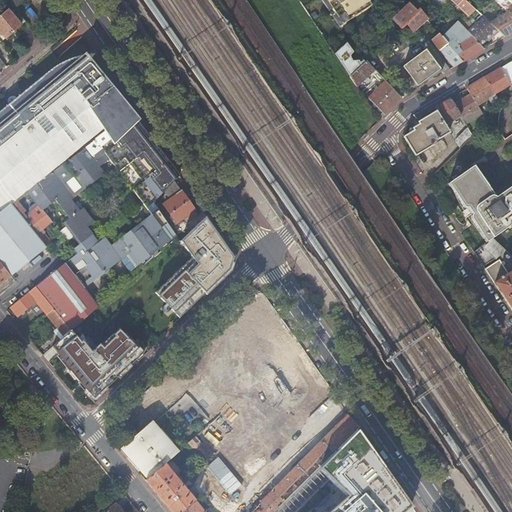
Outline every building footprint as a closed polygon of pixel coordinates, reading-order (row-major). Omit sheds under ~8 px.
[(368,0),(325,0),(343,26),(373,7),(368,0)] [(465,0),(436,0),(438,1),(440,3),(443,0),(452,0),(458,5),(468,14),(475,9),(465,0)] [(493,0),(505,10),(503,11),(505,13),(489,22),(497,29),(505,37),(511,32),(511,6),(504,0),(493,0)] [(393,20),(401,28),(406,23),(412,31),(426,18),(419,10),(421,8),(419,6),(414,10),(409,4),(393,20)] [(7,9),(0,15),(0,31),(1,33),(0,33),(0,35),(3,40),(14,31),(25,22),(18,12),(13,16),(7,9)] [(480,45),(497,29),(489,22),(482,16),(471,25),(464,17),(458,23),(480,45)] [(457,21),(441,37),(462,62),(484,49),(480,45),(458,23),(457,21)] [(423,34),(417,38),(425,49),(440,69),(443,74),(450,70),(423,34)] [(441,37),(439,34),(432,40),(454,67),(462,62),(441,37)] [(440,69),(425,49),(394,73),(409,91),(417,86),(440,69)] [(93,115),(104,131),(113,145),(138,122),(141,119),(139,117),(131,106),(119,93),(115,87),(102,71),(91,59),(95,54),(93,54),(78,57),(64,62),(59,65),(78,92),(93,115)] [(366,61),(350,76),(357,86),(375,70),(366,61)] [(511,63),(511,62),(485,78),(495,94),(511,82),(511,63)] [(0,212),(14,201),(16,199),(27,191),(53,171),(93,140),(104,131),(93,115),(78,92),(59,65),(51,70),(17,98),(9,105),(0,111),(0,212)] [(467,89),(470,94),(477,105),(490,98),(493,104),(499,101),(495,94),(485,78),(467,89)] [(381,115),(383,117),(402,98),(386,81),(368,99),(382,113),(381,115)] [(460,111),(464,116),(467,114),(468,116),(472,114),(475,118),(482,114),(477,105),(470,94),(454,105),(458,112),(460,111)] [(9,105),(17,98),(16,97),(15,96),(13,96),(11,96),(10,97),(8,99),(8,101),(8,103),(9,105)] [(445,125),(460,116),(458,112),(454,105),(450,99),(435,108),(437,111),(445,125)] [(449,132),(445,125),(437,111),(419,121),(420,123),(413,127),(414,129),(405,135),(416,154),(433,144),(432,142),(449,132)] [(27,191),(38,205),(42,209),(54,199),(68,217),(63,222),(74,236),(86,226),(93,220),(82,207),(78,209),(73,202),(69,198),(103,173),(98,166),(109,158),(150,213),(110,245),(104,237),(98,241),(92,233),(79,243),(73,248),(77,254),(70,259),(65,264),(85,289),(120,260),(132,276),(176,237),(163,219),(152,202),(163,191),(174,181),(179,175),(173,166),(159,149),(138,122),(113,145),(104,131),(93,140),(94,141),(70,160),(73,164),(68,168),(65,164),(54,173),(53,171),(27,191)] [(459,148),(472,135),(467,128),(455,140),(459,148)] [(489,147),(482,152),(484,155),(491,150),(489,147)] [(511,184),(494,197),(488,189),(472,166),(457,177),(455,175),(450,178),(452,181),(447,184),(460,204),(461,206),(462,207),(464,208),(465,209),(466,209),(466,208),(471,215),(470,215),(470,216),(470,217),(470,219),(471,221),(473,223),(481,237),(485,243),(492,238),(511,224),(511,184)] [(185,197),(174,181),(163,191),(170,200),(163,205),(170,214),(188,201),(185,197)] [(14,201),(11,204),(25,220),(36,234),(52,222),(42,209),(38,205),(31,212),(32,214),(28,218),(23,213),(25,211),(16,199),(14,201)] [(78,209),(82,207),(76,199),(73,202),(78,209)] [(194,211),(188,201),(170,214),(176,224),(186,216),(190,221),(197,216),(195,213),(194,211)] [(25,220),(11,204),(0,212),(0,262),(10,275),(46,246),(38,237),(36,234),(25,220)] [(193,257),(156,293),(183,318),(208,293),(210,295),(235,271),(237,259),(207,216),(180,241),(193,257)] [(86,226),(74,236),(79,243),(92,233),(86,226)] [(44,233),(38,237),(46,246),(51,242),(44,233)] [(501,264),(510,255),(492,238),(484,248),(501,264)] [(0,283),(10,275),(0,262),(0,283)] [(65,264),(35,287),(53,309),(70,330),(71,329),(81,321),(81,320),(83,319),(98,306),(85,289),(65,264)] [(511,271),(508,274),(506,271),(504,273),(505,276),(493,284),(511,311),(511,271)] [(53,309),(35,287),(10,308),(17,316),(27,309),(36,302),(46,315),(53,309)] [(249,301),(236,315),(241,319),(254,306),(249,301)] [(241,321),(249,328),(263,313),(255,306),(241,321)] [(61,339),(70,330),(53,309),(46,315),(52,322),(58,329),(55,332),(61,339)] [(292,323),(261,341),(303,414),(334,396),(292,323)] [(82,341),(71,329),(70,330),(61,339),(51,347),(55,350),(72,370),(71,371),(82,382),(83,381),(86,385),(89,388),(88,389),(97,399),(109,387),(110,388),(122,377),(121,376),(133,364),(134,365),(147,352),(130,334),(129,336),(122,328),(116,334),(117,336),(106,347),(102,343),(94,350),(84,339),(82,341)] [(158,384),(137,405),(153,421),(175,400),(158,384)] [(275,511),(306,481),(319,469),(358,430),(359,428),(348,416),(341,423),(335,428),(332,425),(326,430),(329,434),(252,511),(275,511)] [(195,437),(200,442),(205,449),(227,430),(216,418),(203,430),(197,435),(195,437)] [(140,470),(147,479),(165,463),(177,452),(170,444),(172,442),(170,440),(177,434),(179,429),(178,424),(172,422),(167,423),(159,431),(157,429),(151,421),(140,431),(124,444),(120,448),(128,457),(126,459),(138,472),(140,470)] [(263,422),(227,460),(252,484),(273,462),(271,461),(287,444),(263,422)] [(192,429),(197,435),(203,430),(197,424),(192,429)] [(386,470),(358,430),(319,469),(347,497),(329,511),(404,511),(411,506),(386,470)] [(195,437),(188,443),(192,448),(195,449),(199,445),(200,442),(195,437)] [(73,471),(93,495),(111,481),(91,456),(73,471)] [(239,501),(243,496),(212,459),(197,472),(202,477),(190,487),(199,497),(211,488),(230,510),(240,502),(239,501)] [(170,511),(212,511),(209,508),(204,511),(165,463),(147,479),(144,481),(154,493),(168,510),(170,511)] [(73,486),(37,511),(76,511),(95,498),(86,487),(78,493),(73,486)]
